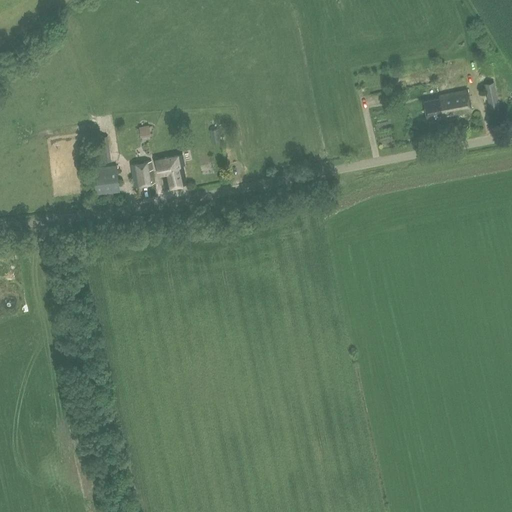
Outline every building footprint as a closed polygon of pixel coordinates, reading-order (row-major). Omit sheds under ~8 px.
[(492,49),(481,55),(490,71),(501,65),(492,49)] [(373,79),(375,91),(400,86),(398,74),(373,79)] [(442,117),(470,111),(466,90),(438,95),(438,98),(422,101),(425,117),(441,114),(442,117)] [(378,104),(389,100),(387,94),(376,97),(378,104)] [(147,119),(138,128),(145,135),(154,127),(147,119)] [(220,142),(217,128),(210,129),(213,143),(220,142)] [(111,160),(106,136),(96,138),(101,162),(111,160)] [(161,174),(165,188),(187,184),(183,165),(184,164),(182,153),(155,159),(158,174),(161,174)] [(130,164),(133,186),(154,183),(151,161),(130,164)] [(95,193),(119,190),(116,165),(92,168),(95,193)]
